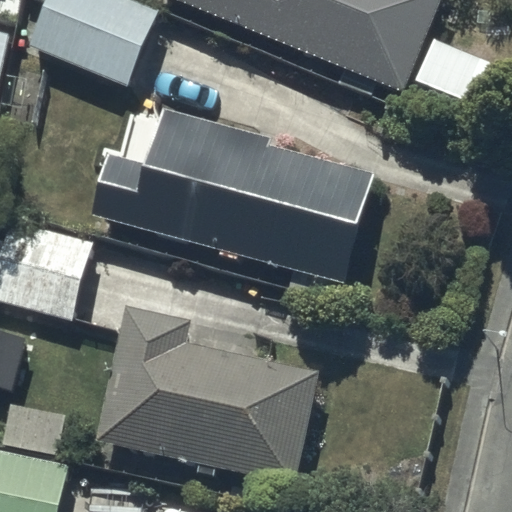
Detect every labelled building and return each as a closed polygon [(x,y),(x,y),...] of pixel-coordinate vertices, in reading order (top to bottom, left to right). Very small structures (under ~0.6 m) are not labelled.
[(133,80),(162,4),(151,0),(51,0),(35,42),(133,80)] [(195,0),(407,89),(444,0),(195,0)] [(0,95),(14,30),(0,27),(0,95)] [(107,167),(96,210),(349,279),(378,170),(275,142),(278,134),(167,104),(152,159),(104,146),(99,165),(107,167)] [(0,235),(0,296),(78,313),(94,236),(13,219),(9,237),(0,235)] [(195,314),(132,299),(101,436),(299,481),(325,366),(190,336),(195,314)] [(70,410),(15,400),(7,443),(62,453),(70,410)] [(64,511),(74,464),(0,448),(0,511),(64,511)]
